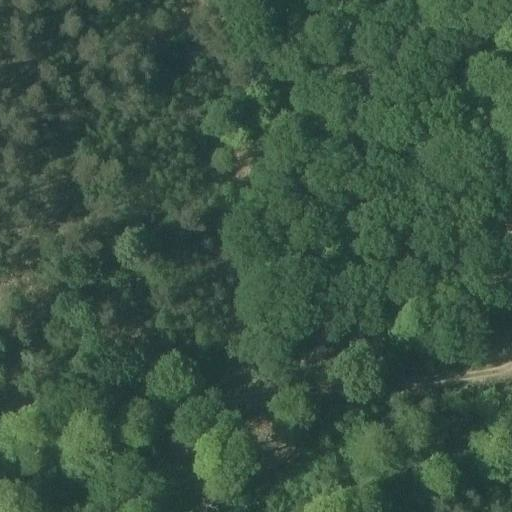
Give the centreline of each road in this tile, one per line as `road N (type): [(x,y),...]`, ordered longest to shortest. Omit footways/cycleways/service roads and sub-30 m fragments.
road 1 (track): [(0,407),(291,398),(511,376)]
road 2 (track): [(474,0),(511,184)]
